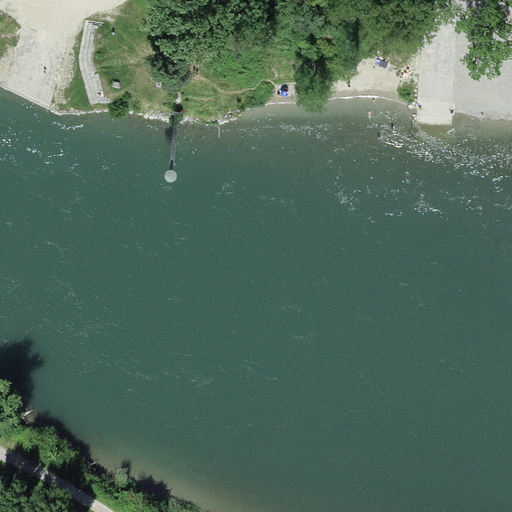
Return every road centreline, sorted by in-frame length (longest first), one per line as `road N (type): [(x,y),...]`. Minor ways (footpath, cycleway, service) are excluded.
road 1 (track): [(490,0),(435,21),(373,0)]
road 2 (track): [(0,451),(104,511)]
